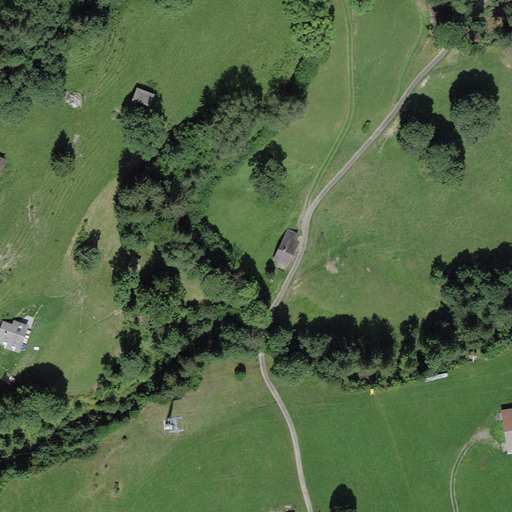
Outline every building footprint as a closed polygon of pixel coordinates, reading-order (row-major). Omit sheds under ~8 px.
[(66,90),(62,99),(76,106),(80,97),(66,90)] [(138,90),(130,109),(144,114),(152,96),(138,90)] [(289,230),(276,258),(287,263),(297,241),(293,240),(296,233),(289,230)] [(511,254),(510,254),(498,273),(510,281),(511,277),(511,254)] [(143,262),(133,258),(129,268),(138,272),(143,262)] [(8,343),(7,345),(18,349),(25,327),(15,324),(14,328),(4,324),(0,335),(0,338),(1,339),(1,340),(8,343)] [(511,410),(502,412),(508,451),(511,450),(511,410)]
